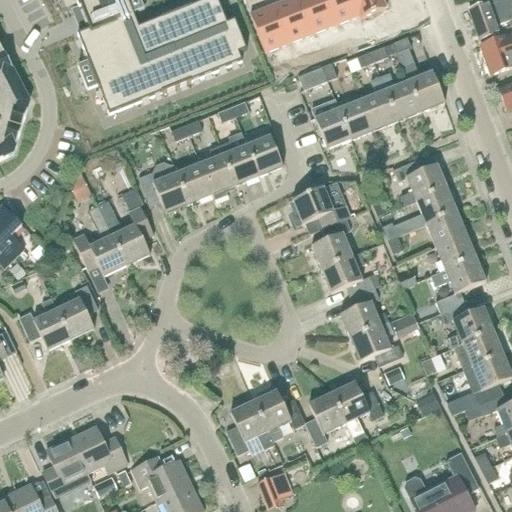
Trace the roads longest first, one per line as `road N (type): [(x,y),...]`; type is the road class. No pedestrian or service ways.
road 1 (residential): [(162,324),(247,351),(275,353),(288,345),(290,321),(251,236),(226,230),(181,261)]
road 2 (tertiary): [(511,207),(434,0)]
road 3 (residential): [(0,188),(42,150),(49,126),(49,94),(4,0)]
road 4 (residential): [(139,382),(201,425),(244,511)]
road 5 (residential): [(0,434),(110,384),(139,382)]
road 6 (unknown): [(242,230),(309,184),(292,124)]
